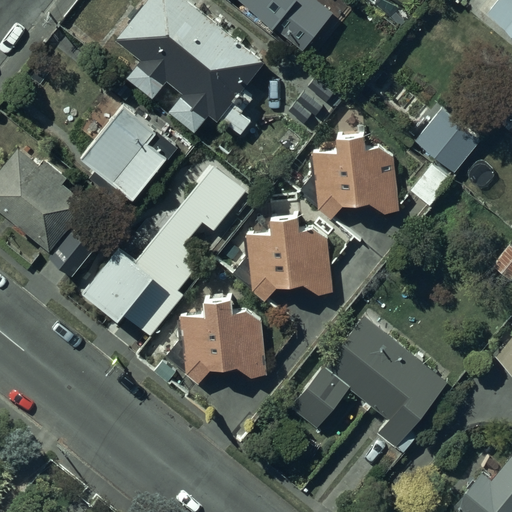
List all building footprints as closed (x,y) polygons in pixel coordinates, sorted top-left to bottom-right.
[(189,0),(155,0),(121,41),(147,60),(132,77),(157,97),(170,82),(185,94),(172,111),(199,130),(214,117),(221,122),(266,64),(189,0)] [(228,0),(295,54),(324,20),(299,0),(228,0)] [(377,0),(375,2),(396,20),(408,7),(404,3),(406,0),(377,0)] [(511,38),(511,0),(495,0),(483,13),(511,38)] [(319,68),(282,113),(310,135),(347,91),(319,68)] [(441,104),(415,136),(455,168),(481,135),(441,104)] [(130,107),(87,160),(136,199),(179,146),(130,107)] [(335,151),(315,158),(317,210),(329,221),(342,208),(371,205),(381,214),(398,213),(393,160),(379,147),(365,149),(360,135),(337,135),(335,151)] [(26,145),(0,177),(0,209),(52,251),(94,199),(26,145)] [(433,158),(411,185),(430,201),(453,174),(433,158)] [(274,234),(249,238),(254,293),(263,305),(282,286),(306,285),(317,296),(335,294),(328,242),(314,229),(308,231),(300,216),(275,219),(274,234)] [(511,239),(510,238),(492,260),(511,275),(511,239)] [(206,315),(183,319),(186,375),(201,389),(213,377),(240,376),(250,383),(267,379),(263,324),(249,311),(237,312),(235,299),(208,299),(206,315)] [(363,318),(289,411),(317,433),(350,392),(389,423),(377,437),(393,450),(446,384),(363,318)] [(511,336),(494,358),(511,373),(511,336)] [(511,511),(511,454),(490,481),(480,474),(449,511),(450,511),(511,511)]
